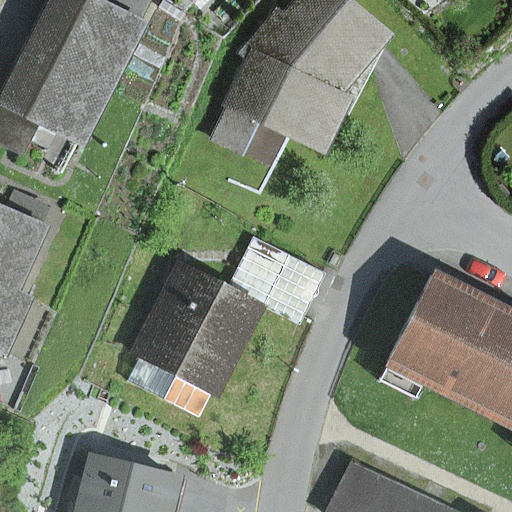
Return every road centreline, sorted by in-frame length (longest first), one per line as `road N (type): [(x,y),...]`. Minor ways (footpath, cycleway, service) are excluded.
road 1 (residential): [(412,195),(367,257),(331,330),(300,418),(282,511)]
road 2 (residential): [(511,80),(412,195)]
